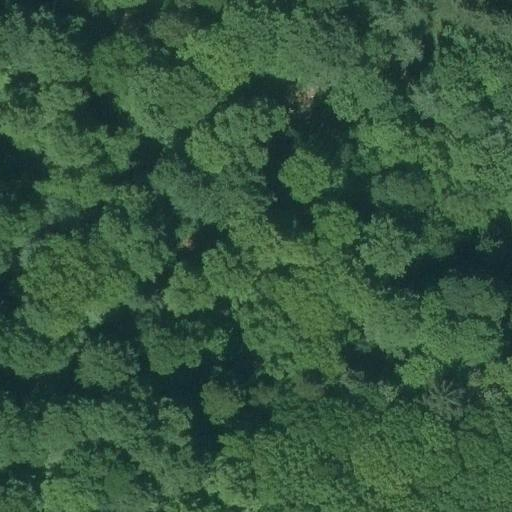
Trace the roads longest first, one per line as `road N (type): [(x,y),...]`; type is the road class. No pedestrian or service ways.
road 1 (track): [(0,380),(511,350)]
road 2 (track): [(349,0),(511,229)]
